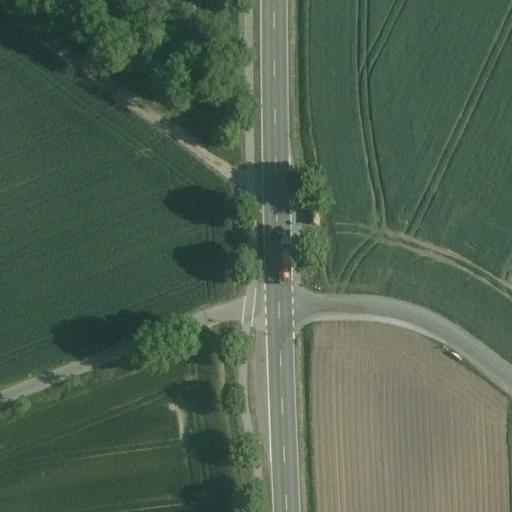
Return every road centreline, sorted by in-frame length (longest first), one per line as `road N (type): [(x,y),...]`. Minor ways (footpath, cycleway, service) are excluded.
road 1 (track): [(274,189),(225,172),(0,2)]
road 2 (secondary): [(279,307),(273,0)]
road 3 (unclassified): [(0,399),(199,321),(279,307)]
road 4 (tertiary): [(279,307),(406,315),(511,382)]
road 5 (secondary): [(286,511),(279,307)]
